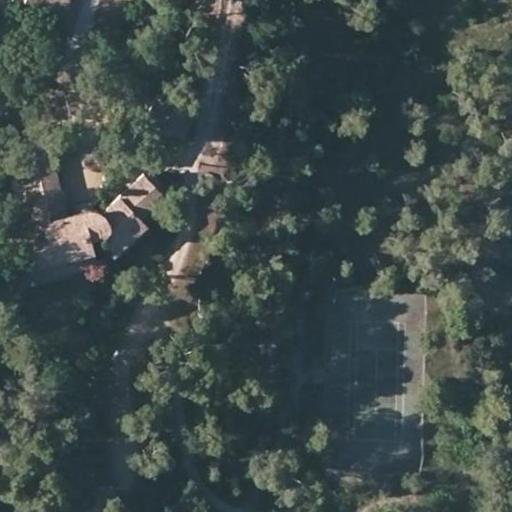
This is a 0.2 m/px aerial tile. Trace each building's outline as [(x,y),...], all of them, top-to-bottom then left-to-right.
[(37,0),(37,4),(65,10),(67,0),(37,0)] [(168,124),(168,126),(181,134),(195,112),(174,98),(175,93),(174,90),(171,88),(169,87),(166,87),(163,90),(153,106),(147,105),(142,107),(139,110),(139,115),(147,120),(128,152),(145,163),(163,132),(158,128),(162,121),(168,124)] [(121,148),(128,152),(147,120),(139,115),(121,148)] [(163,132),(168,126),(168,124),(162,121),(158,128),(163,132)] [(36,263),(89,252),(86,238),(97,233),(109,252),(140,220),(135,214),(163,187),(141,168),(98,207),(83,202),(75,206),(63,210),(49,155),(38,157),(36,143),(20,147),(20,161),(12,162),(20,188),(28,224),(4,230),(0,242),(0,261),(33,254),(36,263)] [(92,263),(89,252),(36,263),(33,254),(0,261),(0,273),(17,271),(19,282),(92,263)]
